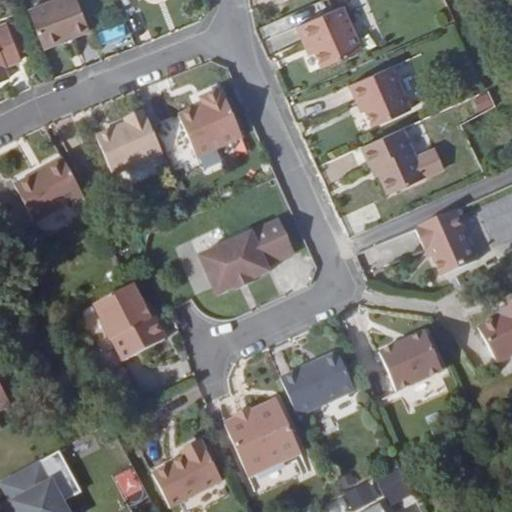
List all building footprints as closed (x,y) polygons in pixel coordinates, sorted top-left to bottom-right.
[(89,30),(77,0),(53,0),(28,10),(43,48),(89,30)] [(362,50),(342,6),(296,27),(304,43),(309,40),(314,53),(321,68),(362,50)] [(4,68),(22,60),(18,53),(10,32),(6,23),(0,25),(0,82),(9,79),(4,68)] [(101,42),(125,37),(122,26),(99,31),(101,42)] [(10,32),(18,53),(30,48),(21,28),(10,32)] [(314,53),(309,40),(304,43),(309,55),(314,53)] [(410,110),(391,66),(350,85),(362,112),(366,110),(370,120),(373,126),(410,110)] [(242,137),(221,89),(200,98),(204,107),(195,111),(194,109),(178,116),(196,157),(242,137)] [(370,120),(366,110),(362,112),(366,121),(370,120)] [(162,154),(144,113),(131,119),(125,122),(126,125),(113,131),(113,129),(95,137),(112,175),(162,154)] [(425,178),(402,129),(361,147),(369,167),(370,166),(374,165),(379,176),(388,195),(425,178)] [(82,196),(62,159),(43,169),(44,172),(34,177),(33,175),(14,186),(33,223),(82,196)] [(379,176),(374,165),(370,166),(375,177),(379,176)] [(477,261),(455,212),(418,228),(419,229),(415,231),(424,250),(428,248),(430,256),(440,277),(477,261)] [(267,267),(294,254),(278,220),(198,256),(217,296),(234,288),(235,290),(253,282),(252,280),(269,272),(267,267)] [(511,233),(508,223),(489,229),(495,247),(511,240),(511,233)] [(165,339),(154,317),(149,319),(140,301),(132,285),(93,305),(102,322),(100,323),(110,341),(112,340),(123,362),(165,339)] [(154,317),(145,299),(140,301),(149,319),(154,317)] [(511,301),(506,305),(509,310),(500,315),(478,327),(497,363),(511,354),(511,301)] [(509,310),(506,305),(497,310),(500,315),(509,310)] [(442,372),(425,333),(378,353),(395,393),(442,372)] [(354,391),(337,352),(280,379),(296,416),(354,391)] [(0,411),(9,406),(0,389),(0,411)] [(301,453),(277,401),(249,413),(247,408),(235,414),(237,419),(223,425),(247,477),(301,453)] [(222,481),(202,441),(180,452),(183,458),(151,475),(169,508),(222,481)] [(67,511),(40,462),(0,483),(0,506),(3,511),(67,511)]
